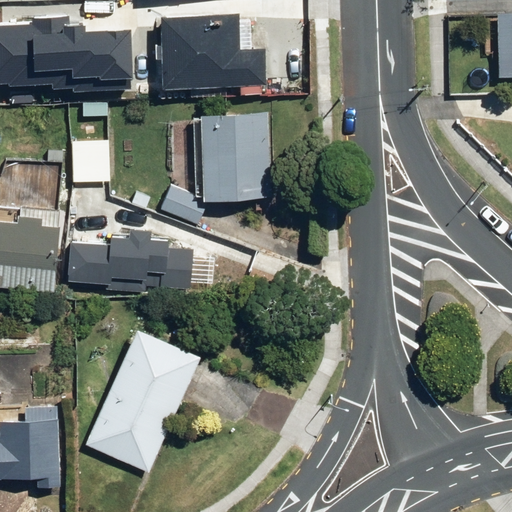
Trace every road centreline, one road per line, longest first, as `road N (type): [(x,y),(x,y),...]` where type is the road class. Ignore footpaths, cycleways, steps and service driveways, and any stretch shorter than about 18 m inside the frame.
road 1 (tertiary): [(378,343),(370,209),(379,51)]
road 2 (tertiary): [(379,51),(450,215),(511,280)]
road 3 (tertiary): [(279,511),(331,457),(378,343)]
road 4 (tertiary): [(437,490),(378,343)]
